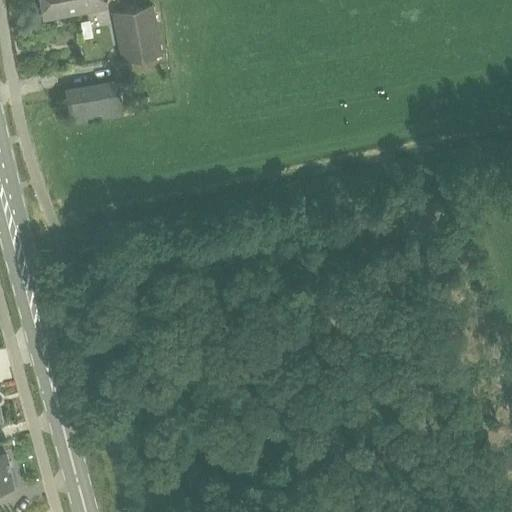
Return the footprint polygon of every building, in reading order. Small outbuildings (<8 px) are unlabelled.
[(76,13),(72,0),(39,0),(43,19),(76,13)] [(102,0),(72,0),(76,13),(104,7),(102,0)] [(161,52),(152,6),(112,13),(121,60),(161,52)] [(64,86),(69,123),(123,113),(121,103),(117,77),(64,86)] [(121,103),(123,113),(132,111),(131,101),(121,103)] [(102,244),(77,249),(81,263),(105,258),(102,244)] [(0,488),(13,486),(6,454),(0,454),(0,488)]
